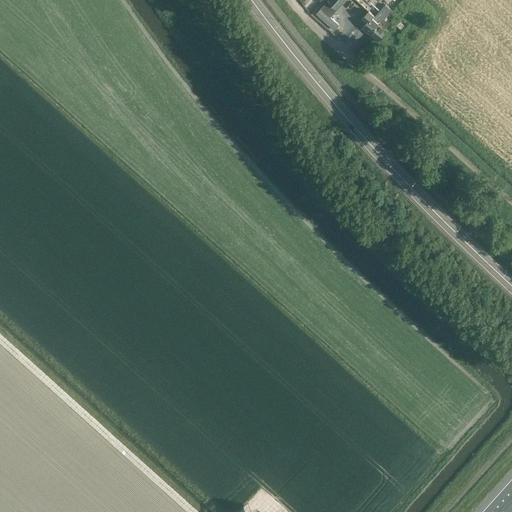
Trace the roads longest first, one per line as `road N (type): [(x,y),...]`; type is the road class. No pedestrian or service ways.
road 1 (tertiary): [(511,287),(375,154),(251,0)]
road 2 (track): [(0,336),(195,511)]
